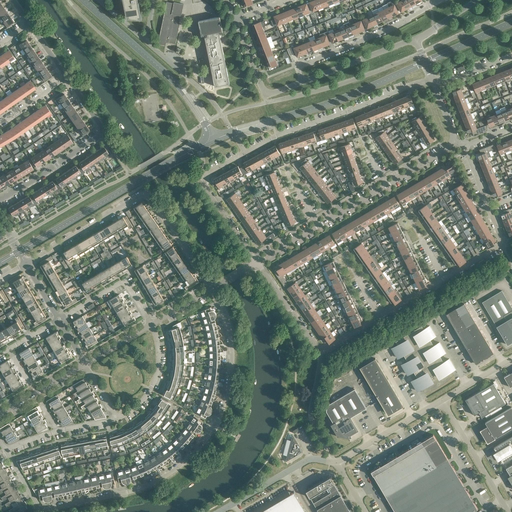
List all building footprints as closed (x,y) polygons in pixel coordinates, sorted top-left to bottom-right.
[(123,0),(124,1),(127,17),(127,16),(134,15),(134,17),(141,15),(141,18),(142,18),(138,0),(123,0)] [(175,0),(175,2),(174,2),(174,3),(167,2),(158,44),(165,46),(166,42),(175,44),(180,23),(179,23),(180,16),(181,16),(184,4),(180,3),(180,0),(175,0)] [(318,9),(314,0),(309,2),(310,5),(307,6),(309,12),(310,14),(313,13),(313,11),(318,9)] [(323,7),(320,0),(315,0),(314,0),(318,9),(323,7)] [(330,8),(328,5),(326,0),(320,0),(323,7),(324,10),(330,8)] [(392,0),(387,3),(389,7),(393,16),(398,13),(397,11),(400,9),(396,3),(397,3),(396,2),(394,0),(392,0)] [(411,6),(407,0),(402,0),(401,1),(406,9),(411,6)] [(401,1),(397,3),(396,3),(400,9),(401,12),(406,9),(401,1)] [(306,4),(301,6),(304,14),(309,12),(307,6),(306,4)] [(304,14),(301,6),(295,8),(299,17),(304,14)] [(393,16),(389,7),(384,10),(388,18),(393,16)] [(299,17),(295,8),(290,10),(293,19),(299,17)] [(293,19),(290,10),(285,12),(288,21),(293,19)] [(388,18),(384,10),(378,12),(383,21),(388,18)] [(10,17),(7,12),(0,17),(3,22),(10,17)] [(288,21),(285,12),(279,14),(283,23),(288,21)] [(383,21),(378,12),(373,15),(377,23),(383,21)] [(283,23),(279,14),(274,16),(277,25),(283,23)] [(377,23),(373,15),(368,17),(372,26),(377,23)] [(14,21),(10,17),(3,22),(6,27),(14,21)] [(372,26),(368,17),(363,20),(362,18),(360,20),(360,21),(361,21),(363,27),(366,26),(367,28),(372,26)] [(224,32),(221,18),(200,21),(203,36),(206,36),(208,45),(222,42),(221,33),(224,32)] [(253,29),(253,31),(262,27),(266,26),(264,21),(260,22),(252,25),(254,29),(253,29)] [(361,21),(360,21),(355,23),(359,32),(364,29),(363,27),(361,21)] [(359,32),(355,23),(350,25),(353,34),(359,32)] [(353,34),(350,25),(345,27),(348,36),(353,34)] [(264,33),(262,27),(253,31),(254,33),(255,32),(256,36),(264,33)] [(348,36),(345,27),(339,30),(343,38),(348,36)] [(343,38),(339,30),(334,32),(338,40),(343,38)] [(334,32),(329,34),(331,40),(332,43),(338,40),(334,32)] [(267,38),(264,33),(256,36),(258,39),(257,40),(258,41),(267,38)] [(326,35),(320,37),(324,46),(329,44),(328,41),(331,40),(329,34),(328,33),(325,34),(326,35)] [(324,46),(320,37),(315,39),(319,48),(324,46)] [(269,43),(267,38),(258,41),(258,43),(259,43),(261,46),(269,43)] [(319,48),(315,39),(310,42),(313,50),(319,48)] [(19,45),(22,49),(29,44),(26,40),(19,45)] [(230,84),(222,42),(208,45),(215,87),(230,84)] [(313,50),(310,42),(305,44),(308,52),(313,50)] [(271,49),(269,43),(261,46),(262,50),(261,50),(262,52),(271,49)] [(32,49),(29,44),(22,49),(25,54),(32,49)] [(308,52),(305,44),(299,46),(303,54),(308,52)] [(303,54),(299,46),(294,48),(293,46),(290,48),(293,55),(296,54),(297,57),(303,54)] [(36,53),(32,49),(25,54),(28,58),(36,53)] [(273,54),(271,49),(262,52),(263,54),(265,57),(273,54)] [(9,50),(4,53),(9,61),(14,57),(9,50)] [(9,61),(4,53),(0,56),(0,57),(5,64),(9,61)] [(39,57),(36,53),(28,58),(31,63),(39,57)] [(275,59),(273,54),(265,57),(266,60),(265,61),(266,63),(275,59)] [(42,62),(39,57),(31,63),(29,64),(32,68),(34,67),(42,62)] [(277,65),(275,59),(266,63),(267,65),(268,64),(269,68),(277,65)] [(45,66),(42,62),(34,67),(37,71),(45,66)] [(48,71),(45,66),(37,71),(41,76),(48,71)] [(511,78),(508,70),(503,72),(506,80),(511,78)] [(51,75),(48,71),(41,76),(39,77),(42,82),(51,75)] [(506,80),(503,72),(498,74),(501,82),(506,80)] [(501,82),(498,74),(493,76),(496,84),(501,82)] [(496,84),(493,76),(488,78),(491,86),(496,84)] [(491,86),(488,78),(483,80),(486,88),(491,86)] [(486,88),(483,80),(477,82),(481,90),(486,88)] [(30,81),(25,84),(30,91),(35,88),(30,81)] [(481,90),(477,82),(472,84),(475,92),(481,90)] [(30,91),(25,84),(21,87),(26,94),(30,91)] [(464,89),(463,85),(455,88),(456,90),(452,92),(454,97),(463,94),(461,90),(464,89)] [(26,94),(21,87),(16,90),(21,97),(26,94)] [(21,97),(16,90),(12,93),(17,100),(21,97)] [(17,100),(12,93),(7,96),(13,103),(17,100)] [(64,94),(57,99),(55,100),(58,105),(60,103),(67,98),(64,94)] [(465,99),(463,94),(454,97),(456,102),(465,99)] [(410,95),(405,97),(409,107),(414,105),(410,95)] [(13,103),(7,96),(3,99),(8,107),(13,103)] [(409,107),(405,97),(401,98),(405,108),(409,107)] [(70,103),(67,98),(60,103),(63,108),(70,103)] [(405,108),(401,98),(397,100),(401,110),(405,108)] [(8,107),(3,99),(0,101),(0,104),(4,110),(8,107)] [(466,104),(465,99),(456,102),(458,107),(466,104)] [(401,110),(397,100),(393,102),(397,112),(401,110)] [(397,112),(393,102),(389,104),(393,114),(397,112)] [(73,107),(70,103),(63,108),(66,112),(73,107)] [(393,114),(389,104),(384,105),(388,115),(393,114)] [(468,109),(466,104),(458,107),(460,112),(468,109)] [(45,105),(40,108),(46,116),(51,112),(50,112),(45,105),(46,105),(45,105)] [(388,115),(384,105),(380,107),(384,117),(388,115)] [(76,112),(73,107),(66,112),(69,117),(76,112)] [(384,117),(380,107),(376,109),(380,119),(384,117)] [(46,116),(40,108),(36,111),(41,119),(46,116)] [(381,121),(380,119),(376,109),(372,110),(376,120),(377,123),(381,121)] [(470,114),(468,109),(460,112),(462,117),(470,114)] [(376,120),(372,110),(368,112),(372,122),(376,120)] [(509,119),(506,110),(501,112),(504,121),(509,119)] [(41,119),(36,111),(32,114),(37,122),(41,119)] [(80,116),(76,112),(69,117),(72,121),(80,116)] [(372,122),(368,112),(363,114),(367,124),(372,122)] [(504,121),(501,112),(496,114),(499,123),(504,121)] [(37,122),(32,114),(27,118),(32,125),(37,122)] [(367,124),(363,114),(359,116),(363,126),(367,124)] [(472,119),(470,114),(462,117),(464,122),(472,119)] [(499,123),(496,114),(491,116),(494,125),(499,123)] [(83,120),(80,116),(72,121),(75,126),(83,120)] [(363,126),(359,116),(355,117),(359,127),(363,126)] [(411,122),(414,126),(423,120),(420,116),(411,122)] [(494,125),(491,116),(486,118),(489,127),(494,125)] [(32,125),(27,118),(23,121),(28,128),(32,125)] [(474,124),(472,119),(464,122),(466,127),(474,124)] [(86,125),(83,120),(75,126),(78,130),(86,125)] [(425,124),(423,120),(414,126),(416,130),(425,124)] [(28,128),(23,121),(18,124),(23,131),(28,128)] [(23,131),(18,124),(14,127),(19,134),(23,131)] [(427,128),(425,124),(416,130),(413,131),(416,135),(418,133),(427,128)] [(476,129),(474,124),(466,127),(468,132),(472,131),(476,129)] [(89,129),(86,125),(78,130),(81,135),(89,129)] [(487,126),(486,125),(476,129),(472,131),(473,136),(487,130),(487,127),(487,126)] [(19,134),(14,127),(9,130),(14,137),(19,134)] [(430,132),(427,128),(418,133),(420,137),(430,132)] [(326,139),(323,129),(318,130),(319,133),(317,134),(319,140),(321,139),(322,140),(326,139)] [(14,137),(9,130),(5,133),(9,140),(14,137)] [(376,138),(378,142),(387,135),(384,131),(384,132),(382,130),(379,132),(378,133),(378,134),(378,135),(379,135),(376,138)] [(313,132),(309,133),(312,144),(317,142),(316,140),(319,140),(317,134),(314,135),(313,132)] [(432,136),(430,132),(420,137),(423,141),(432,136)] [(9,140),(5,133),(0,135),(5,143),(9,140)] [(67,134),(62,137),(68,145),(72,142),(67,134)] [(390,139),(387,135),(378,142),(381,145),(390,139)] [(434,140),(432,136),(423,141),(425,145),(426,145),(427,147),(430,145),(431,145),(432,144),(432,143),(431,142),(434,140)] [(68,145),(62,137),(58,140),(63,148),(68,145)] [(392,143),(390,139),(381,145),(384,149),(392,143)] [(63,148),(58,140),(53,144),(59,151),(63,148)] [(510,150),(507,141),(502,143),(505,152),(510,150)] [(395,146),(392,143),(384,149),(386,152),(395,146)] [(505,152),(502,143),(497,145),(500,154),(505,152)] [(59,151),(53,144),(49,147),(54,154),(59,151)] [(495,147),(492,144),(479,150),(481,154),(486,153),(496,149),(495,147)] [(275,145),(271,148),(276,157),(280,155),(275,145)] [(106,150),(103,146),(98,150),(103,157),(105,156),(106,156),(108,156),(109,155),(109,156),(111,154),(108,149),(106,150)] [(398,150),(395,146),(386,152),(389,156),(398,150)] [(54,154),(49,147),(44,150),(50,158),(54,154)] [(276,157),(271,148),(267,150),(272,159),(276,157)] [(50,158),(44,150),(40,153),(45,161),(50,158)] [(103,157),(98,150),(93,153),(98,160),(100,159),(101,160),(102,160),(103,160),(104,159),(105,159),(103,157)] [(272,159),(267,150),(263,152),(268,162),(272,159)] [(400,154),(398,150),(389,156),(391,160),(400,154)] [(268,162),(263,152),(259,154),(264,164),(268,162)] [(45,161),(40,153),(36,156),(41,164),(45,161)] [(98,160),(93,153),(88,156),(93,164),(95,163),(96,163),(97,163),(98,163),(99,163),(99,162),(100,162),(98,160)] [(488,158),(486,153),(481,154),(477,156),(480,161),(488,158)] [(264,164),(259,154),(255,156),(260,166),(264,164)] [(403,157),(400,154),(391,160),(394,164),(397,162),(398,164),(404,161),(402,158),(403,157)] [(41,164),(36,156),(31,159),(36,167),(41,164)] [(93,164),(88,156),(83,160),(88,167),(89,167),(90,166),(91,167),(92,167),(93,167),(94,166),(95,166),(93,164)] [(260,166),(255,156),(251,159),(256,168),(260,166)] [(490,163),(488,158),(480,161),(482,166),(490,163)] [(256,168),(251,159),(247,161),(252,170),(256,168)] [(299,168),(302,171),(311,165),(308,161),(307,161),(306,159),(303,162),(302,162),(301,163),(302,164),(302,165),(299,168)] [(88,167),(83,160),(78,163),(81,167),(80,169),(83,174),(85,173),(84,170),(85,169),(86,170),(87,170),(88,170),(89,170),(90,169),(89,167),(88,167)] [(28,161),(23,164),(28,172),(33,169),(28,161)] [(252,170),(247,161),(243,163),(245,166),(242,167),(246,174),(252,170)] [(492,168),(490,163),(482,166),(484,171),(492,168)] [(28,172),(23,164),(19,166),(23,175),(28,172)] [(449,164),(446,166),(451,175),(456,172),(453,165),(452,166),(451,167),(449,164)] [(75,165),(70,169),(75,176),(77,175),(77,176),(79,176),(80,176),(80,175),(81,175),(82,175),(83,174),(80,169),(78,170),(75,165)] [(313,168),(311,165),(302,171),(305,175),(313,168)] [(23,175),(19,166),(14,169),(19,177),(23,175)] [(238,166),(234,168),(239,178),(246,174),(242,167),(239,169),(238,166)] [(451,175),(446,166),(441,169),(446,177),(451,175)] [(239,178),(234,168),(230,170),(235,180),(239,178)] [(316,172),(313,168),(305,175),(308,178),(316,172)] [(494,173),(492,168),(484,171),(485,176),(494,173)] [(19,177),(14,169),(9,172),(14,180),(19,177)] [(75,176),(70,169),(65,172),(70,179),(72,179),(73,179),(74,179),(75,179),(76,179),(76,178),(77,178),(75,176)] [(446,177),(441,169),(437,172),(442,180),(446,177)] [(235,180),(230,170),(226,172),(231,182),(235,180)] [(14,180),(9,172),(5,175),(10,183),(14,180)] [(70,179),(65,172),(60,176),(65,183),(67,182),(68,182),(69,183),(70,183),(71,182),(72,182),(70,179)] [(231,182),(226,172),(222,175),(227,184),(231,182)] [(265,176),(266,180),(276,176),(275,172),(265,176)] [(319,175),(316,172),(308,178),(311,182),(319,175)] [(442,180),(437,172),(432,174),(438,183),(442,180)] [(496,178),(494,173),(485,176),(487,181),(496,178)] [(438,183),(432,174),(428,177),(433,185),(438,183)] [(10,183),(5,175),(0,177),(5,186),(10,183)] [(227,184),(222,175),(218,177),(223,186),(227,184)] [(322,179),(319,175),(311,182),(313,185),(322,179)] [(65,183),(60,176),(55,179),(58,183),(56,184),(60,190),(62,188),(60,186),(62,185),(63,186),(64,186),(65,186),(66,185),(67,185),(65,183)] [(278,180),(276,176),(266,180),(268,184),(278,180)] [(223,186),(218,177),(214,179),(219,189),(223,186)] [(433,185),(428,177),(424,179),(429,188),(433,185)] [(363,182),(361,178),(351,181),(353,186),(354,185),(355,190),(361,186),(360,183),(363,182)] [(498,183),(496,178),(487,181),(489,186),(498,183)] [(325,182),(322,179),(313,185),(316,189),(325,182)] [(429,188),(424,179),(419,182),(424,191),(429,188)] [(280,184),(278,180),(268,184),(270,189),(280,184)] [(52,181),(47,184),(52,192),(53,191),(54,191),(55,191),(56,191),(57,191),(58,191),(60,190),(56,184),(55,185),(52,181)] [(327,186),(325,182),(316,189),(319,192),(327,186)] [(424,191),(419,182),(415,185),(420,193),(424,191)] [(500,188),(498,183),(489,186),(491,191),(500,188)] [(52,192),(47,184),(42,187),(47,195),(48,194),(49,194),(50,195),(51,195),(52,194),(53,194),(52,192)] [(282,189),(280,184),(270,189),(272,193),(282,189)] [(453,189),(456,194),(464,189),(462,184),(453,189)] [(420,193),(415,185),(410,187),(415,196),(420,193)] [(330,189),(327,186),(319,192),(322,196),(330,189)] [(47,195),(42,187),(37,190),(41,198),(42,198),(43,197),(44,198),(45,198),(46,198),(47,197),(48,197),(47,195)] [(415,196),(410,187),(406,190),(411,198),(415,196)] [(503,195),(500,188),(491,191),(494,196),(497,195),(498,197),(503,195)] [(283,193),(282,189),(272,193),(273,197),(283,193)] [(333,193),(330,189),(322,196),(324,200),(333,193)] [(467,193),(464,189),(456,194),(458,198),(467,193)] [(41,198),(37,190),(32,194),(34,198),(33,199),(36,204),(38,203),(36,201),(38,200),(39,201),(40,201),(41,201),(42,201),(43,200),(42,198),(41,198)] [(411,198),(406,190),(402,192),(407,201),(411,198)] [(407,201),(402,192),(397,195),(402,204),(407,201)] [(226,199),(229,203),(238,197),(235,193),(226,199)] [(285,197),(283,193),(273,197),(271,198),(272,202),(275,201),(285,197)] [(336,197),(333,193),(324,200),(327,203),(330,201),(332,204),(337,200),(335,197),(336,197)] [(469,198),(467,193),(458,198),(461,203),(469,198)] [(29,196),(23,199),(28,206),(29,205),(30,206),(31,206),(32,206),(33,206),(34,205),(34,206),(36,204),(33,199),(31,200),(29,196)] [(240,201),(238,197),(229,203),(232,207),(240,201)] [(287,201),(285,197),(275,201),(277,205),(287,201)] [(394,197),(390,200),(395,208),(399,205),(394,197)] [(472,202),(469,198),(461,203),(464,207),(472,202)] [(28,206),(23,199),(18,202),(23,209),(24,208),(25,209),(26,209),(27,209),(28,209),(29,208),(29,209),(29,208),(28,206)] [(395,208),(390,200),(385,202),(390,211),(395,208)] [(145,205),(143,201),(137,205),(133,207),(137,213),(145,207),(144,206),(144,205),(145,205)] [(243,204),(240,201),(232,207),(234,211),(243,204)] [(289,205),(287,201),(277,205),(279,209),(289,205)] [(23,209),(18,202),(13,205),(17,212),(18,212),(19,212),(20,212),(21,212),(22,212),(23,212),(24,211),(24,212),(23,209)] [(390,211),(385,202),(381,205),(386,213),(390,211)] [(475,207),(472,202),(464,207),(466,212),(475,207)] [(246,208),(243,204),(234,211),(237,214),(246,208)] [(17,212),(13,205),(8,208),(10,212),(9,213),(12,219),(14,218),(12,215),(14,215),(15,215),(16,215),(17,215),(18,215),(19,215),(18,212),(17,212)] [(290,209),(289,205),(279,209),(280,214),(290,209)] [(386,213),(381,205),(376,207),(382,216),(386,213)] [(418,211),(421,215),(429,209),(426,205),(418,211)] [(146,209),(145,207),(137,213),(140,217),(150,211),(148,208),(146,209)] [(382,216),(376,207),(372,210),(377,218),(382,216)] [(477,211),(475,207),(466,212),(469,216),(477,211)] [(248,212),(246,208),(237,214),(239,218),(248,212)] [(292,214),(290,209),(280,214),(282,218),(292,214)] [(432,213),(429,209),(421,215),(424,219),(432,213)] [(511,217),(508,209),(503,211),(504,214),(501,215),(503,220),(511,217)] [(377,218),(372,210),(368,213),(373,221),(377,218)] [(152,214),(150,211),(140,217),(144,222),(152,216),(151,215),(152,214)] [(480,215),(477,211),(469,216),(471,220),(480,215)] [(251,216),(248,212),(239,218),(242,222),(251,216)] [(373,221),(368,213),(363,215),(368,224),(373,221)] [(435,218),(432,213),(424,219),(427,223),(435,218)] [(294,218),(292,214),(282,218),(284,222),(294,218)] [(368,224),(363,215),(359,218),(364,226),(368,224)] [(482,220),(480,215),(471,220),(474,225),(482,220)] [(133,227),(126,216),(125,217),(124,218),(123,217),(119,219),(118,220),(123,228),(128,226),(130,229),(133,227)] [(153,218),(152,216),(144,222),(147,227),(156,220),(154,217),(153,218)] [(253,219),(251,216),(242,222),(245,225),(253,219)] [(511,222),(511,218),(511,217),(503,220),(505,225),(511,222)] [(296,222),(294,218),(284,222),(286,226),(287,226),(288,229),(294,226),(293,223),(296,222)] [(364,226),(359,218),(354,220),(360,229),(364,226)] [(438,222),(435,218),(427,223),(430,228),(438,222)] [(256,223),(253,219),(245,225),(247,229),(256,223)] [(123,228),(118,220),(117,220),(113,223),(118,231),(123,228)] [(158,223),(156,220),(147,227),(150,232),(158,226),(157,224),(158,223)] [(360,229),(354,220),(350,223),(355,232),(360,229)] [(485,224),(482,220),(474,225),(477,229),(485,224)] [(441,226),(438,222),(430,228),(433,232),(441,226)] [(118,231),(113,223),(109,225),(108,226),(113,234),(118,231)] [(259,227),(256,223),(247,229),(250,233),(259,227)] [(355,232),(350,223),(346,226),(351,234),(355,232)] [(389,227),(391,232),(400,228),(398,223),(389,227)] [(488,229),(485,224),(477,229),(479,234),(488,229)] [(113,234),(108,226),(107,226),(103,228),(108,237),(113,234)] [(159,227),(158,226),(150,232),(153,236),(163,230),(161,227),(160,228),(159,227)] [(351,234),(346,226),(341,228),(346,237),(351,234)] [(444,230),(441,226),(433,232),(436,236),(444,230)] [(261,230),(259,227),(250,233),(252,237),(261,230)] [(108,237),(103,228),(99,231),(98,231),(103,240),(108,237)] [(346,237),(341,228),(337,231),(342,239),(346,237)] [(402,232),(400,228),(391,232),(393,237),(402,232)] [(490,233),(488,229),(479,234),(482,238),(490,233)] [(165,233),(163,230),(153,236),(157,241),(165,235),(164,234),(164,233),(165,233)] [(264,234),(261,230),(252,237),(255,240),(264,234)] [(447,234),(444,230),(436,236),(439,240),(447,234)] [(103,240),(98,231),(97,232),(93,234),(99,243),(103,240)] [(342,239),(337,231),(332,234),(337,242),(342,239)] [(405,237),(402,232),(393,237),(396,241),(405,237)] [(273,233),(266,238),(260,242),(262,245),(275,237),(273,233)] [(493,237),(490,233),(482,238),(484,242),(493,237)] [(99,243),(93,234),(90,237),(88,237),(94,246),(99,243)] [(266,238),(264,234),(255,240),(258,244),(260,242),(266,238)] [(450,239),(447,234),(439,240),(442,244),(450,239)] [(166,237),(165,235),(157,241),(160,246),(169,239),(167,236),(166,237)] [(329,235),(325,238),(330,246),(335,244),(329,235)] [(94,246),(88,237),(87,238),(84,240),(89,249),(94,246)] [(407,241),(405,237),(396,241),(398,246),(407,241)] [(495,241),(493,237),(484,242),(488,248),(494,244),(493,242),(495,241)] [(330,246),(325,238),(320,241),(326,249),(330,246)] [(171,242),(169,239),(160,246),(163,251),(172,245),(170,243),(171,242)] [(453,243),(450,239),(442,244),(445,249),(453,243)] [(89,249),(84,240),(80,242),(79,243),(84,252),(89,249)] [(326,249),(320,241),(316,243),(321,252),(326,249)] [(409,246),(407,241),(398,246),(400,250),(409,246)] [(84,252),(79,243),(78,244),(74,246),(79,255),(84,252)] [(321,252),(316,243),(312,246),(317,254),(321,252)] [(353,249),(356,253),(365,248),(362,243),(353,249)] [(456,247),(453,243),(445,249),(448,253),(456,247)] [(79,255),(74,246),(70,248),(69,249),(74,257),(79,255)] [(317,254),(312,246),(307,248),(312,257),(317,254)] [(411,250),(409,246),(400,250),(402,255),(411,250)] [(174,248),(173,247),(165,252),(168,257),(177,251),(175,248),(174,248)] [(459,251),(456,247),(448,253),(450,257),(459,251)] [(312,257),(307,248),(303,251),(308,259),(312,257)] [(368,252),(365,248),(356,253),(359,258),(368,252)] [(74,257),(69,249),(68,249),(64,252),(64,253),(62,254),(68,265),(71,263),(69,260),(74,257)] [(414,255),(411,250),(402,255),(405,259),(414,255)] [(461,250),(459,251),(450,257),(453,261),(464,254),(461,250)] [(179,254),(177,251),(168,257),(171,262),(179,256),(179,255),(178,254),(179,254)] [(308,259),(303,251),(299,254),(304,262),(308,259)] [(370,256),(368,252),(359,258),(362,262),(370,256)] [(304,262),(299,254),(294,256),(299,265),(304,262)] [(468,260),(464,254),(453,261),(456,264),(458,263),(459,264),(459,265),(468,260)] [(372,255),(370,256),(362,262),(365,266),(375,259),(372,255)] [(416,260),(414,255),(405,259),(407,264),(416,260)] [(52,259),(51,256),(40,263),(41,264),(41,265),(40,266),(42,269),(43,271),(52,266),(49,261),(52,259)] [(127,256),(122,259),(127,268),(130,266),(132,265),(131,264),(127,256)] [(180,257),(179,256),(171,262),(175,267),(184,260),(182,257),(181,258),(180,257)] [(299,265),(294,256),(290,259),(295,267),(299,265)] [(127,268),(122,259),(117,262),(121,270),(122,271),(123,270),(127,268)] [(295,267),(290,259),(285,261),(290,270),(295,267)] [(378,263),(375,259),(365,266),(368,270),(376,264),(378,263)] [(186,263),(184,260),(175,267),(178,271),(186,265),(185,264),(186,263)] [(418,264),(416,260),(407,264),(409,269),(418,264)] [(290,270),(285,261),(281,264),(286,273),(290,270)] [(324,266),(326,270),(335,266),(333,261),(324,266)] [(121,270),(117,262),(112,265),(117,274),(122,271),(121,270)] [(286,273),(281,264),(277,266),(279,269),(282,275),(286,273)] [(379,269),(376,264),(368,270),(371,274),(379,269)] [(420,269),(418,264),(409,269),(412,273),(420,269)] [(117,274),(112,265),(107,268),(112,277),(117,274)] [(146,270),(143,265),(135,270),(134,270),(135,272),(137,275),(146,270)] [(187,267),(186,265),(178,271),(181,276),(190,269),(188,266),(187,267)] [(55,271),(52,266),(43,271),(44,272),(46,276),(55,271)] [(337,271),(335,266),(326,270),(329,275),(337,271)] [(112,277),(107,268),(102,271),(107,280),(112,277)] [(192,272),(190,269),(181,276),(184,281),(193,275),(192,273),(191,273),(192,272)] [(282,275),(279,269),(274,271),(284,287),(288,285),(282,275)] [(382,273),(379,269),(371,274),(374,278),(382,273)] [(423,273),(420,269),(412,273),(414,278),(423,273)] [(149,275),(146,270),(137,275),(140,279),(140,280),(141,280),(149,275)] [(58,275),(55,271),(46,276),(48,279),(49,281),(58,275)] [(107,280),(102,271),(97,274),(102,283),(104,282),(107,280)] [(340,275),(337,271),(329,275),(331,280),(340,275)] [(385,277),(382,273),(374,278),(377,283),(385,277)] [(425,278),(423,273),(414,278),(416,282),(425,278)] [(21,276),(20,274),(9,281),(11,284),(14,282),(16,287),(25,282),(24,280),(22,276),(21,277),(21,276)] [(102,283),(97,274),(92,277),(97,286),(101,283),(102,283)] [(61,280),(58,275),(49,281),(50,282),(52,286),(61,280)] [(152,280),(149,275),(141,280),(140,280),(141,282),(143,285),(152,280)] [(193,276),(193,275),(184,281),(187,285),(184,287),(186,290),(199,282),(198,281),(195,276),(194,277),(193,276)] [(342,280),(340,275),(331,280),(333,284),(342,280)] [(97,286),(92,277),(87,280),(92,288),(94,288),(97,286)] [(388,281),(385,277),(377,283),(380,287),(388,281)] [(427,282),(425,278),(416,282),(419,289),(425,285),(424,283),(427,282)] [(81,279),(78,281),(84,292),(86,291),(87,291),(87,292),(91,289),(92,288),(87,280),(83,283),(81,279)] [(64,285),(61,280),(52,286),(54,289),(55,291),(64,285)] [(155,285),(152,280),(143,285),(145,289),(146,290),(147,289),(155,285)] [(344,284),(342,280),(333,284),(335,289),(344,284)] [(390,280),(388,281),(380,287),(383,291),(391,285),(393,284),(390,280)] [(26,283),(25,282),(16,287),(19,292),(28,287),(26,283)] [(288,288),(291,292),(299,287),(296,282),(288,288)] [(347,289),(344,284),(335,289),(338,293),(347,289)] [(67,290),(64,285),(55,291),(56,292),(58,295),(67,290)] [(158,290),(155,285),(147,289),(146,290),(147,291),(149,295),(158,290)] [(394,290),(391,285),(383,291),(386,295),(394,290)] [(30,290),(28,287),(19,292),(22,297),(31,291),(30,290)] [(302,291),(299,287),(291,292),(294,297),(302,291)] [(395,288),(394,290),(386,295),(389,299),(398,293),(395,288)] [(349,293),(347,289),(338,293),(340,298),(349,293)] [(0,301),(3,299),(5,302),(8,301),(2,290),(1,290),(0,290),(0,301)] [(69,295),(67,290),(58,295),(60,299),(61,300),(69,295)] [(161,295),(158,290),(149,295),(151,298),(152,300),(153,299),(161,295)] [(511,307),(502,290),(482,302),(507,345),(511,341),(511,307)] [(32,293),(31,291),(22,297),(25,301),(34,296),(32,293)] [(305,295),(302,291),(294,297),(296,301),(305,295)] [(307,293),(305,295),(296,301),(299,305),(308,299),(310,298),(307,293)] [(351,298),(349,293),(340,298),(342,302),(351,298)] [(402,298),(398,293),(389,299),(391,303),(393,301),(394,303),(395,303),(401,300),(402,298)] [(119,294),(109,300),(107,302),(111,308),(113,307),(123,301),(124,301),(123,299),(122,297),(121,298),(121,297),(119,294)] [(72,300),(69,295),(61,300),(62,301),(64,305),(65,305),(65,306),(66,308),(77,301),(75,298),(72,300)] [(163,299),(161,295),(153,299),(152,300),(153,301),(155,305),(156,304),(157,306),(157,307),(168,301),(167,297),(163,299)] [(36,300),(34,296),(25,301),(28,306),(37,301),(36,300)] [(353,303),(351,298),(342,302),(345,307),(353,303)] [(310,303),(308,299),(299,305),(302,309),(310,303)] [(38,303),(37,301),(28,306),(31,311),(40,306),(38,303)] [(123,301),(113,307),(117,313),(127,308),(128,307),(127,305),(126,304),(125,304),(124,304),(123,301)] [(310,304),(310,303),(302,309),(305,313),(313,308),(316,306),(313,302),(310,304)] [(356,307),(353,303),(345,307),(347,312),(356,307)] [(464,303),(455,309),(459,316),(468,310),(464,303)] [(42,310),(40,306),(31,311),(34,316),(43,311),(42,310)] [(200,311),(202,318),(216,313),(215,312),(215,311),(214,311),(213,310),(212,310),(211,310),(211,308),(210,307),(200,311)] [(358,312),(356,307),(347,312),(349,316),(358,312)] [(127,308),(117,313),(121,320),(130,314),(131,314),(132,314),(131,312),(130,310),(129,311),(128,310),(127,308)] [(316,312),(313,308),(305,313),(308,317),(316,312)] [(459,316),(455,309),(446,314),(450,321),(459,316)] [(472,317),(468,310),(459,316),(463,323),(472,317)] [(43,312),(43,311),(34,316),(37,321),(34,323),(35,326),(46,319),(46,318),(45,317),(46,316),(43,312)] [(319,316),(316,312),(308,317),(311,322),(319,316)] [(360,316),(358,312),(349,316),(351,321),(360,316)] [(216,314),(216,313),(202,318),(204,325),(215,322),(215,320),(214,319),(215,319),(215,318),(216,317),(216,316),(216,315),(216,314)] [(130,314),(121,320),(125,326),(136,320),(135,318),(134,317),(132,317),(131,314),(130,314)] [(86,323),(82,316),(73,322),(75,325),(74,326),(75,327),(76,329),(77,328),(86,323)] [(322,320),(319,316),(311,322),(314,326),(322,320)] [(362,320),(360,316),(351,321),(354,327),(361,323),(360,323),(359,321),(362,320)] [(463,323),(459,316),(450,321),(454,328),(463,323)] [(24,328),(18,317),(15,319),(17,322),(12,324),(17,332),(17,333),(18,332),(22,330),(22,329),(23,328),(24,328)] [(476,324),(472,317),(463,323),(467,330),(476,324)] [(325,324),(322,320),(314,326),(317,330),(325,324)] [(179,323),(179,322),(172,326),(172,327),(173,326),(173,329),(168,331),(169,334),(171,334),(171,336),(181,333),(179,327),(178,327),(177,324),(179,323)] [(216,323),(215,322),(204,325),(206,331),(217,329),(220,328),(220,327),(219,326),(218,325),(217,325),(216,324),(216,323)] [(90,329),(86,323),(77,328),(79,331),(79,332),(78,332),(79,334),(80,336),(81,335),(90,329)] [(467,330),(463,323),(454,328),(458,335),(467,330)] [(17,332),(12,324),(7,327),(12,336),(16,334),(17,333),(17,332)] [(328,329),(325,324),(317,330),(320,334),(328,329)] [(481,332),(476,324),(467,330),(472,337),(481,332)] [(443,362),(441,359),(439,356),(445,352),(442,347),(439,342),(434,346),(432,342),(430,339),(435,336),(432,331),(429,326),(424,329),(422,326),(409,333),(395,341),(398,345),(392,348),(395,353),(398,358),(403,355),(405,358),(407,361),(402,364),(405,369),(408,374),(413,371),(415,374),(417,378),(412,381),(415,386),(417,391),(423,388),(425,391),(427,391),(429,390),(430,389),(432,389),(434,388),(435,387),(438,386),(439,385),(440,385),(443,383),(444,382),(446,381),(447,379),(449,378),(450,377),(451,376),(449,372),(455,369),(452,364),(449,359),(443,362)] [(12,336),(7,327),(2,330),(7,338),(7,339),(9,338),(12,336)] [(94,336),(90,329),(81,335),(82,338),(83,338),(82,339),(84,342),(85,341),(94,336)] [(217,329),(206,331),(208,338),(219,336),(219,337),(222,336),(222,335),(221,335),(221,334),(220,333),(219,332),(218,332),(217,330),(217,329)] [(331,333),(328,329),(320,334),(323,338),(331,333)] [(472,337),(467,330),(458,335),(463,342),(472,337)] [(57,335),(55,332),(46,338),(50,344),(59,339),(60,339),(61,338),(60,336),(59,335),(58,336),(57,335)] [(485,339),(481,332),(472,337),(476,344),(485,339)] [(183,339),(181,333),(171,336),(171,337),(172,338),(170,338),(171,341),(183,339)] [(335,339),(331,333),(323,338),(325,342),(328,340),(329,342),(328,342),(329,342),(335,339)] [(98,342),(94,336),(85,341),(86,344),(87,345),(85,345),(86,347),(87,348),(98,342)] [(219,336),(208,338),(208,345),(220,344),(223,344),(223,343),(222,343),(222,342),(222,341),(221,341),(221,340),(220,340),(219,339),(219,338),(219,337),(219,336)] [(476,344),(472,337),(463,342),(467,349),(476,344)] [(59,339),(50,344),(54,351),(63,345),(65,345),(64,343),(63,341),(61,342),(61,341),(60,339),(59,339)] [(489,346),(485,339),(476,344),(480,351),(489,346)] [(220,344),(208,345),(209,352),(220,351),(220,352),(223,352),(223,351),(223,350),(223,349),(222,349),(222,348),(221,348),(221,347),(220,347),(220,345),(220,344)] [(480,351),(476,344),(467,349),(471,356),(480,351)] [(63,345),(54,351),(58,357),(67,352),(68,351),(67,349),(66,348),(65,348),(63,345)] [(493,353),(489,346),(480,351),(484,358),(493,353)] [(33,354),(29,348),(20,353),(21,356),(22,357),(21,358),(21,359),(22,361),(24,360),(23,360),(33,354)] [(484,358),(480,351),(471,356),(475,364),(484,358)] [(67,352),(58,357),(62,364),(72,358),(71,356),(70,354),(69,355),(69,354),(67,352)] [(37,361),(33,354),(23,360),(24,360),(25,363),(24,364),(25,365),(26,367),(27,367),(27,366),(37,361)] [(375,359),(359,368),(384,410),(387,414),(391,411),(392,413),(399,409),(398,407),(402,404),(400,401),(375,359)] [(10,363),(8,360),(0,364),(0,368),(2,373),(12,367),(13,366),(12,365),(11,363),(10,364),(10,363)] [(41,367),(37,361),(27,366),(27,367),(29,369),(29,370),(28,370),(29,372),(30,374),(31,373),(41,367)] [(223,367),(209,366),(208,373),(219,374),(219,373),(220,371),(221,371),(221,370),(222,370),(222,369),(223,368),(223,367)] [(12,367),(2,373),(6,379),(16,373),(16,374),(17,373),(15,370),(14,370),(13,370),(12,367)] [(45,374),(41,367),(31,373),(33,376),(32,377),(33,379),(34,380),(45,374)] [(16,373),(6,379),(10,385),(19,380),(21,379),(19,376),(18,377),(17,376),(16,374),(16,373)] [(182,376),(171,373),(170,377),(171,377),(171,378),(171,379),(181,382),(182,376)] [(219,374),(208,373),(207,380),(218,382),(218,380),(219,379),(220,378),(221,378),(221,377),(222,377),(222,376),(222,375),(222,374),(219,374)] [(76,388),(78,391),(87,385),(86,382),(85,382),(87,381),(85,379),(85,378),(69,387),(71,390),(76,388)] [(181,382),(171,379),(170,381),(169,381),(168,384),(179,388),(181,382)] [(21,383),(19,380),(10,385),(14,392),(25,386),(24,384),(23,383),(21,383)] [(218,382),(207,380),(205,386),(216,389),(217,388),(217,386),(218,386),(219,386),(219,385),(220,385),(220,384),(221,384),(221,383),(221,382),(218,382)] [(476,393),(468,397),(465,399),(474,415),(479,412),(482,417),(505,403),(493,383),(476,394),(476,393)] [(88,384),(87,385),(78,391),(73,394),(75,397),(80,394),(82,397),(91,392),(90,389),(89,388),(90,388),(89,386),(88,384)] [(179,388),(168,384),(167,387),(168,388),(167,389),(177,394),(179,388)] [(216,389),(205,386),(204,393),(214,396),(215,395),(215,394),(216,394),(217,393),(218,392),(219,392),(219,391),(219,390),(216,389)] [(177,394),(167,389),(166,391),(165,391),(163,394),(174,399),(177,394)] [(355,389),(327,405),(326,411),(333,423),(331,425),(337,435),(338,435),(338,436),(337,436),(338,437),(339,436),(349,438),(348,435),(349,435),(350,435),(350,434),(357,430),(350,418),(366,408),(355,389)] [(92,391),(91,392),(82,397),(77,400),(79,403),(84,401),(85,404),(86,404),(95,398),(93,395),(94,394),(93,392),(92,391)] [(214,396),(204,393),(201,400),(212,404),(212,402),(213,401),(214,401),(215,400),(216,400),(216,399),(217,399),(217,398),(217,397),(214,396)] [(61,401),(57,395),(46,401),(47,402),(48,404),(49,403),(50,404),(51,407),(61,401)] [(96,397),(95,398),(86,404),(85,404),(81,406),(83,410),(87,407),(89,410),(99,405),(97,402),(97,401),(98,401),(97,399),(96,397)] [(160,403),(159,404),(168,410),(171,405),(167,402),(161,398),(159,401),(160,402),(160,403)] [(212,404),(201,400),(199,406),(212,412),(212,411),(212,410),(212,409),(212,408),(211,407),(211,406),(211,405),(212,404)] [(64,407),(61,401),(51,407),(50,407),(51,409),(52,411),(53,410),(55,413),(65,408),(64,407)] [(100,404),(99,405),(89,410),(95,420),(107,418),(101,408),(102,407),(101,406),(100,404)] [(168,410),(159,404),(158,405),(158,406),(157,405),(154,407),(164,415),(168,410)] [(71,408),(69,405),(64,407),(65,408),(55,413),(54,414),(55,415),(56,417),(57,416),(57,417),(59,420),(68,414),(66,411),(71,408)] [(38,408),(37,406),(26,413),(30,419),(40,414),(39,414),(38,411),(38,410),(39,410),(38,408)] [(212,412),(199,406),(195,412),(196,413),(205,418),(206,416),(207,415),(208,415),(209,415),(210,414),(211,413),(211,412),(212,412)] [(164,415),(154,407),(152,410),(153,411),(152,413),(160,420),(164,415)] [(485,422),(487,426),(482,430),(485,434),(483,435),(487,443),(495,439),(495,438),(511,427),(511,408),(511,407),(485,422)] [(41,413),(39,414),(40,414),(30,419),(34,426),(43,420),(42,417),(41,417),(43,416),(41,414),(41,413)] [(160,420),(152,413),(151,414),(150,413),(147,415),(156,424),(160,420)] [(74,424),(68,414),(59,420),(58,420),(59,422),(60,423),(61,423),(63,426),(74,424)] [(156,424),(147,415),(145,418),(146,419),(145,419),(144,420),(151,428),(156,424)] [(194,416),(190,422),(202,430),(202,429),(202,428),(202,427),(202,426),(202,425),(202,424),(202,423),(203,422),(194,416)] [(44,419),(43,420),(34,426),(38,433),(49,430),(45,424),(45,423),(46,423),(45,421),(44,419)] [(151,428),(144,420),(143,421),(142,420),(139,422),(146,432),(151,428)] [(146,432),(139,422),(136,424),(137,425),(137,426),(135,427),(141,436),(146,432)] [(202,430),(190,422),(186,428),(195,434),(195,433),(196,432),(197,432),(198,432),(199,432),(200,432),(200,431),(201,431),(201,430),(202,430)] [(2,436),(13,429),(9,423),(0,428),(0,431),(0,432),(2,432),(3,435),(2,436)] [(133,426),(130,428),(136,439),(141,436),(135,427),(134,427),(134,428),(133,426)] [(136,439),(130,428),(127,430),(127,431),(126,432),(130,441),(136,439)] [(195,434),(186,428),(181,433),(190,440),(192,442),(193,441),(193,440),(193,439),(193,438),(193,437),(194,436),(195,434)] [(19,440),(13,429),(2,436),(3,437),(4,439),(5,438),(6,439),(9,444),(19,440)] [(123,431),(120,433),(124,444),(130,441),(126,432),(124,432),(124,433),(123,431)] [(124,444),(120,433),(117,434),(117,435),(115,436),(118,446),(124,444)] [(190,440),(181,433),(177,438),(185,446),(187,448),(188,447),(188,446),(188,445),(188,444),(188,443),(188,442),(189,441),(190,440)] [(302,452),(292,434),(285,462),(302,452)] [(427,444),(425,445),(437,466),(444,462),(448,459),(433,434),(429,437),(428,435),(426,436),(427,438),(424,439),(427,444)] [(112,447),(118,446),(115,436),(114,436),(113,436),(113,435),(110,436),(112,447)] [(511,436),(494,448),(496,452),(497,452),(500,458),(503,463),(511,457),(511,436)] [(185,446),(177,438),(172,443),(179,451),(181,454),(181,453),(182,453),(182,452),(183,452),(183,451),(183,450),(183,449),(183,448),(184,447),(185,446)] [(415,451),(413,452),(425,473),(437,466),(425,445),(423,446),(421,442),(416,444),(416,443),(414,444),(415,445),(412,447),(415,451)] [(179,451),(172,443),(166,447),(174,456),(173,456),(175,459),(176,458),(177,457),(177,456),(177,455),(177,454),(177,453),(178,452),(179,451)] [(54,448),(53,449),(56,459),(62,457),(58,446),(54,447),(55,448),(54,448)] [(174,456),(166,447),(161,452),(169,463),(170,463),(170,462),(171,462),(171,461),(171,460),(171,459),(171,458),(172,457),(173,456),(174,456)] [(50,448),(47,449),(51,461),(56,459),(53,449),(51,449),(51,450),(50,448)] [(51,461),(47,449),(43,451),(44,452),(43,452),(42,453),(45,463),(51,461)] [(402,459),(400,460),(413,480),(417,478),(425,473),(413,452),(411,453),(408,449),(404,451),(403,450),(402,451),(402,452),(399,454),(402,459)] [(39,452),(36,453),(40,464),(45,463),(42,453),(40,453),(39,452)] [(169,463),(161,452),(155,456),(161,465),(163,464),(164,463),(164,464),(165,464),(166,464),(167,464),(168,464),(169,464),(169,463)] [(40,464),(36,453),(33,454),(33,456),(31,456),(34,466),(40,464)] [(29,455),(25,457),(29,468),(34,466),(31,456),(30,457),(29,457),(29,455)] [(161,465),(155,456),(149,459),(155,469),(156,468),(157,467),(158,468),(159,468),(160,468),(161,468),(162,468),(163,468),(161,465)] [(390,466),(386,468),(398,489),(413,480),(400,460),(398,461),(396,456),(392,459),(391,457),(389,458),(390,460),(387,461),(390,466)] [(29,468),(25,457),(22,458),(22,459),(16,461),(20,467),(22,466),(23,470),(29,468)] [(155,469),(149,459),(143,462),(148,472),(149,472),(151,471),(151,472),(152,472),(153,472),(154,472),(155,472),(156,472),(155,469)] [(148,472),(143,462),(137,465),(141,475),(142,475),(143,475),(144,474),(144,475),(145,475),(146,475),(146,476),(147,476),(148,476),(148,475),(149,475),(148,472)] [(444,462),(437,466),(425,473),(417,478),(425,492),(452,476),(451,475),(455,472),(454,469),(455,468),(454,467),(453,467),(450,463),(446,466),(444,462)] [(141,475),(137,465),(130,468),(134,478),(137,477),(137,478),(138,478),(139,479),(140,479),(141,479),(142,479),(142,478),(141,475)] [(386,496),(390,494),(398,489),(386,468),(382,471),(379,466),(376,468),(376,466),(374,467),(375,469),(371,471),(386,496)] [(134,478),(130,468),(124,470),(127,483),(128,483),(129,483),(129,482),(130,482),(130,481),(131,481),(131,480),(131,479),(133,479),(134,478)] [(127,483),(124,470),(117,471),(119,482),(121,482),(122,482),(123,482),(123,483),(124,483),(125,483),(125,484),(126,484),(127,484),(127,483)] [(112,472),(105,474),(108,488),(109,488),(109,487),(110,487),(111,486),(111,485),(112,484),(113,483),(115,483),(112,472)] [(108,488),(105,474),(97,475),(100,486),(102,486),(103,486),(104,487),(105,488),(106,488),(107,488),(108,488)] [(9,475),(8,476),(0,480),(0,485),(2,488),(12,483),(10,480),(10,479),(11,478),(9,475)] [(100,486),(97,475),(90,477),(92,488),(93,491),(94,491),(95,490),(96,490),(96,489),(97,488),(97,487),(99,487),(100,486)] [(453,478),(452,476),(425,492),(433,505),(459,489),(458,487),(463,484),(461,481),(462,481),(461,479),(460,480),(457,476),(453,478)] [(92,488),(90,477),(83,479),(85,490),(86,493),(87,492),(88,492),(88,491),(89,491),(89,490),(89,489),(90,489),(91,488),(92,488)] [(332,478),(331,478),(330,478),(329,478),(329,479),(328,479),(329,480),(326,481),(308,491),(312,498),(330,488),(333,493),(316,504),(320,511),(352,511),(335,482),(334,482),(332,478)] [(417,478),(413,480),(398,489),(390,494),(392,497),(388,500),(390,504),(389,505),(390,507),(391,506),(393,509),(397,506),(398,508),(425,492),(417,478)] [(85,490),(83,479),(75,480),(78,494),(79,494),(80,494),(81,493),(82,492),(82,491),(82,490),(84,490),(85,490)] [(78,494),(75,480),(68,482),(70,493),(72,493),(73,492),(74,493),(74,494),(75,494),(76,494),(77,495),(78,495),(78,494)] [(13,482),(12,483),(2,488),(0,489),(0,493),(4,491),(6,495),(15,489),(14,486),(13,486),(15,485),(13,482)] [(70,493),(68,482),(60,484),(63,495),(64,494),(66,494),(66,495),(67,495),(67,496),(68,496),(69,496),(70,496),(71,496),(70,493)] [(63,495),(60,484),(53,485),(55,496),(57,496),(58,496),(59,496),(59,497),(60,497),(61,498),(62,498),(63,498),(64,498),(63,495)] [(55,496),(53,485),(46,487),(49,501),(50,501),(51,500),(51,499),(52,499),(52,498),(53,497),(54,497),(55,496)] [(49,501),(46,487),(34,490),(33,488),(32,488),(36,495),(37,495),(36,495),(39,494),(39,495),(40,499),(40,500),(42,499),(43,499),(44,499),(44,500),(45,500),(45,501),(46,501),(47,501),(48,501),(49,501)] [(17,488),(15,489),(6,495),(1,498),(3,501),(8,498),(10,501),(19,496),(19,495),(18,493),(17,492),(19,491),(17,488)] [(460,491),(459,489),(433,505),(436,511),(448,511),(467,501),(466,499),(470,497),(468,494),(470,493),(469,491),(467,492),(465,488),(460,491)] [(420,511),(433,505),(425,492),(398,508),(400,510),(395,511),(420,511)] [(21,495),(19,495),(19,496),(10,501),(5,504),(7,507),(12,504),(13,508),(14,508),(23,502),(22,499),(21,499),(23,498),(21,495)] [(263,511),(300,511),(291,496),(273,506),(274,508),(270,510),(269,509),(263,511)] [(468,503),(467,501),(448,511),(472,511),(477,509),(475,505),(476,504),(475,502),(474,503),(472,500),(468,503)] [(25,501),(23,502),(14,508),(13,508),(9,510),(9,511),(13,511),(15,511),(16,511),(21,511),(27,509),(25,506),(25,505),(26,504),(25,501)]
